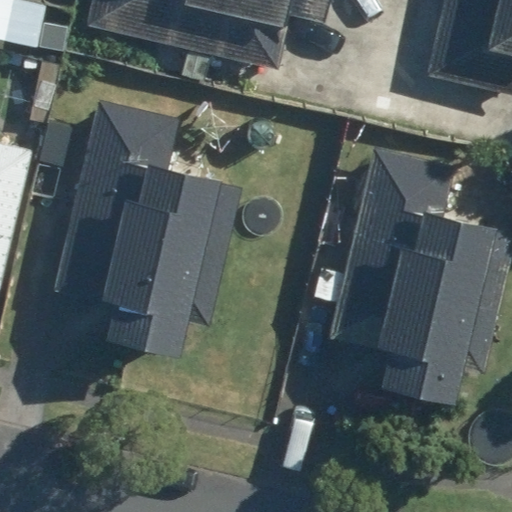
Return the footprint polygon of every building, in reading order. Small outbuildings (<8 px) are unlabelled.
[(49,0),(0,0),(0,44),(44,49),(49,0)] [(87,0),(81,28),(280,71),(292,16),(315,21),(319,0),(87,0)] [(511,93),(511,0),(442,0),(426,76),(511,93)] [(105,302),(97,340),(168,356),(175,326),(205,333),(238,189),(166,172),(179,118),(94,99),(50,289),(105,302)] [(0,261),(26,146),(0,140),(0,261)] [(327,337),(382,350),(373,388),(448,406),(457,368),(480,374),(511,238),(511,235),(439,219),(451,166),(371,147),(327,337)]
